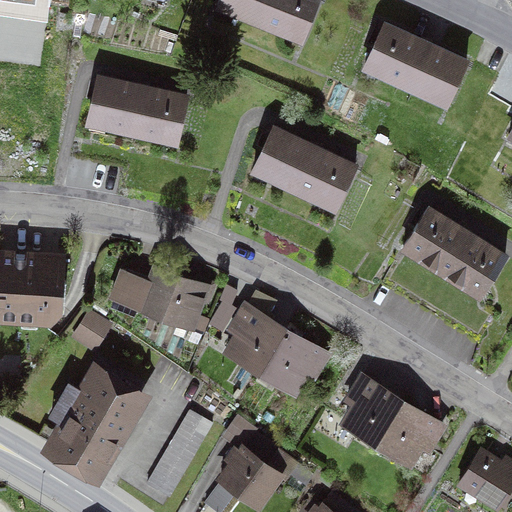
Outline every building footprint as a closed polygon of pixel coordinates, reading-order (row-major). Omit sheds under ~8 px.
[(0,0),(0,2),(48,9),(48,0),(0,0)] [(304,33),(317,0),(221,0),(238,6),(236,11),(284,30),(286,26),(304,33)] [(449,98),(466,60),(384,22),(367,60),(384,68),(382,72),(430,94),(432,89),(449,98)] [(177,135),(187,95),(98,75),(89,115),(108,119),(107,124),(158,136),(159,131),(177,135)] [(355,164),(273,125),(255,163),(273,171),(271,175),(318,198),(320,193),(337,201),(355,164)] [(483,289),(505,254),(428,206),(406,241),(423,251),(420,255),(464,283),(467,279),(483,289)] [(57,296),(59,256),(0,253),(0,254),(0,314),(47,317),(48,296),(57,296)] [(384,277),(481,338),(496,313),(398,253),(384,277)] [(155,266),(150,279),(122,268),(111,297),(140,308),(141,304),(192,323),(206,285),(155,266)] [(262,368),(286,328),(245,304),(231,329),(238,333),(229,348),(262,368)] [(90,311),(75,334),(93,345),(107,323),(90,311)] [(286,328),(262,368),(294,388),(303,372),(311,377),(326,352),(306,340),(286,328)] [(128,419),(141,396),(95,369),(51,444),(97,471),(120,432),(126,436),(134,422),(128,419)] [(345,419),(377,439),(402,399),(362,375),(347,399),(355,404),(345,419)] [(442,424),(402,399),(377,439),(410,459),(419,444),(427,449),(442,424)] [(147,482),(169,495),(212,421),(190,408),(147,482)] [(240,449),(236,446),(228,457),(232,460),(220,476),(258,503),(280,473),(285,477),(297,460),(254,429),(240,449)] [(511,468),(480,448),(459,481),(498,505),(511,483),(511,468)] [(359,511),(332,492),(320,507),(317,505),(310,511),(359,511)]
